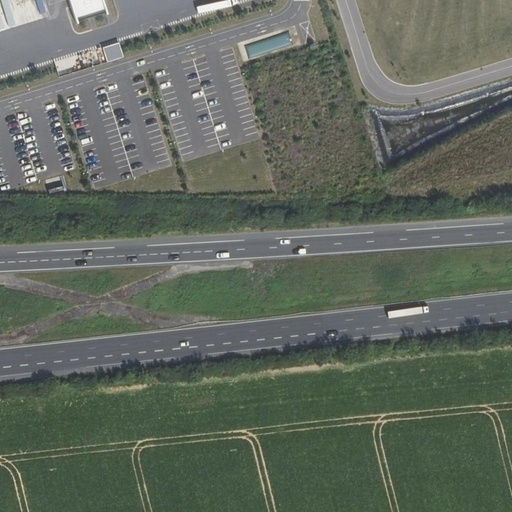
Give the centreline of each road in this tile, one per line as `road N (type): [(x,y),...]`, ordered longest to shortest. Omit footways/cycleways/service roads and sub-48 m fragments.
road 1 (trunk): [(0,358),(511,304)]
road 2 (trunk): [(511,231),(0,256)]
